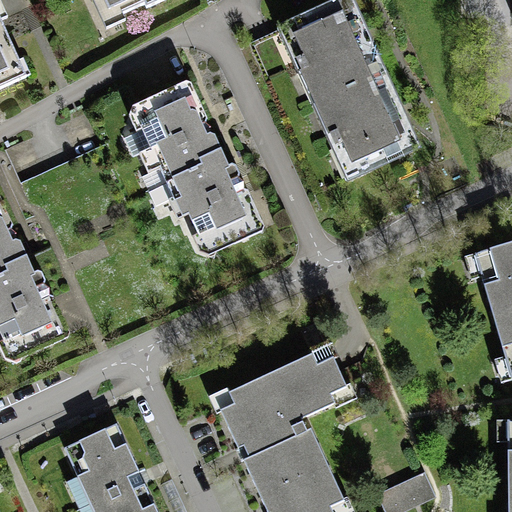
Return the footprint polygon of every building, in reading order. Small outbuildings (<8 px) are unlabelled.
[(100,0),(116,32),(177,0),(100,0)] [(511,0),(501,0),(500,36),(511,36),(511,0)] [(278,42),(309,109),(342,179),(415,145),(399,108),(382,74),(368,43),(352,8),(278,42)] [(0,30),(0,87),(23,76),(0,30)] [(188,89),(139,113),(144,125),(124,135),(135,157),(155,147),(164,165),(141,176),(156,208),(179,196),(208,255),(263,227),(244,188),(233,165),(227,168),(188,89)] [(0,206),(0,331),(14,358),(68,330),(53,301),(38,272),(34,274),(0,206)] [(511,244),(469,258),(508,381),(511,380),(511,244)] [(325,347),(212,398),(264,511),(352,511),(310,420),(350,402),(325,347)] [(155,511),(139,478),(115,429),(65,453),(93,511),(155,511)] [(423,474),(378,495),(385,511),(402,511),(434,498),(423,474)]
